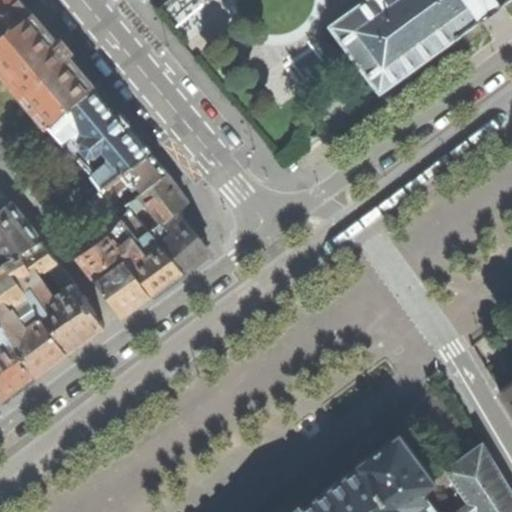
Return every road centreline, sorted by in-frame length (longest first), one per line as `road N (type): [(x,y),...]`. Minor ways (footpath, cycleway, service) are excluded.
road 1 (residential): [(0,430),(305,206)]
road 2 (residential): [(511,449),(454,350),(377,246),(331,213),(305,206)]
road 3 (residential): [(83,0),(237,188),(255,203),(305,206)]
road 4 (residential): [(305,206),(511,52)]
